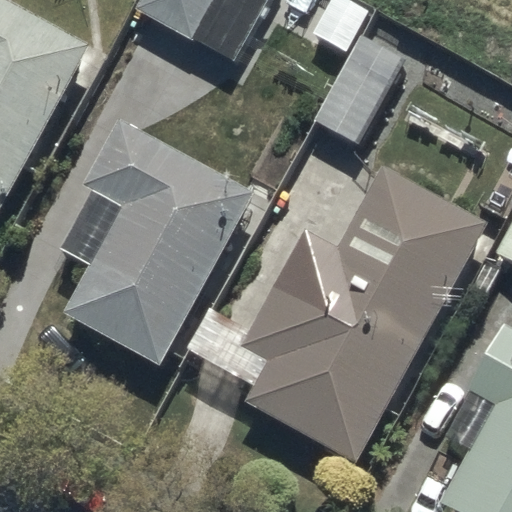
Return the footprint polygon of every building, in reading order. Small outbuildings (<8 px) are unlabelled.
[(153,0),(139,28),(239,82),(283,0),(153,0)] [(0,235),(95,62),(0,10),(0,235)] [(314,138),(361,164),(413,72),(366,46),(314,138)] [(69,338),(163,388),(260,213),(126,139),(89,205),(130,228),(69,338)] [(250,424),(363,483),(489,244),(387,191),(347,268),(313,250),(253,363),(276,375),(250,424)] [(511,250),(501,272),(511,277),(511,250)] [(456,511),(511,511),(511,344),(511,345),(474,415),(501,430),(456,511)]
